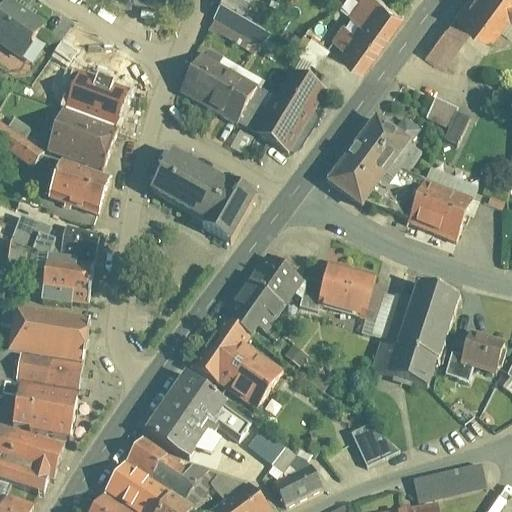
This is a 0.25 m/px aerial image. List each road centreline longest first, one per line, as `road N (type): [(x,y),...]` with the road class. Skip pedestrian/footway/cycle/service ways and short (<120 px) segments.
road 1 (residential): [(156,114),(137,153),(107,269),(107,314),(143,398)]
road 2 (residential): [(511,283),(479,278),(289,193)]
road 3 (residential): [(172,358),(309,458),(331,497)]
road 4 (tertiary): [(172,358),(289,193)]
road 5 (residential): [(331,497),(511,430)]
road 6 (tertiary): [(289,193),(388,66)]
road 7 (residential): [(289,193),(156,114)]
road 8 (tertiary): [(61,511),(143,398)]
road 9 (residential): [(388,66),(511,92)]
